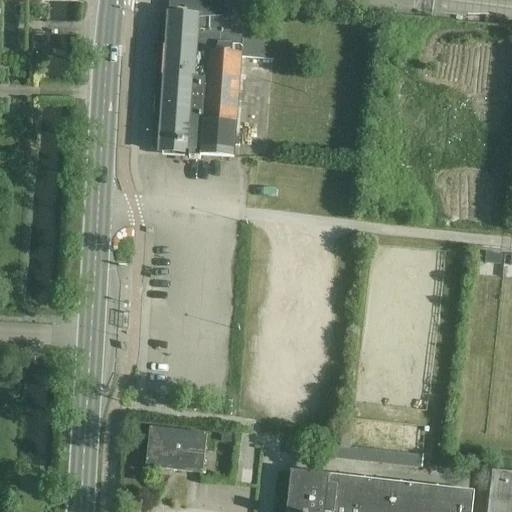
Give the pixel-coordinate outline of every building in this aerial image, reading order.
[(167,14),(158,153),(187,155),(187,157),(198,158),(199,155),(232,158),(233,148),(237,148),(238,140),(233,140),(239,58),(273,61),(276,20),(242,18),(243,4),(183,0),(171,0),(171,14),(167,14)] [(485,253),(484,263),(500,264),(501,254),(485,253)] [(201,475),(205,435),(148,429),(144,469),(201,475)] [(235,444),(236,434),(221,433),(220,443),(235,444)] [(349,448),(322,445),(320,459),(420,470),(421,461),(422,456),(349,448)] [(470,511),(473,493),(328,476),(328,478),(290,473),(285,511),(470,511)] [(511,511),(511,475),(491,473),(486,511),(511,511)]
